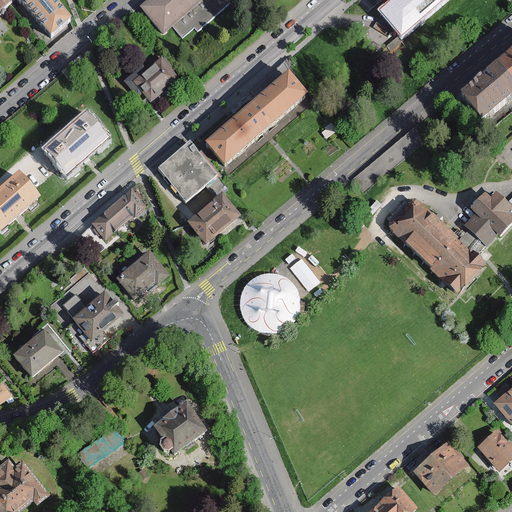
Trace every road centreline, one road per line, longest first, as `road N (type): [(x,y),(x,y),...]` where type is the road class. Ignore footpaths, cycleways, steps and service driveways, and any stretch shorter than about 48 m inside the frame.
road 1 (tertiary): [(0,281),(326,0)]
road 2 (residential): [(511,32),(192,303)]
road 3 (residential): [(511,353),(324,511)]
road 4 (residential): [(0,423),(72,395),(192,303)]
road 5 (unclassified): [(192,303),(282,511)]
road 6 (residential): [(0,108),(127,0)]
